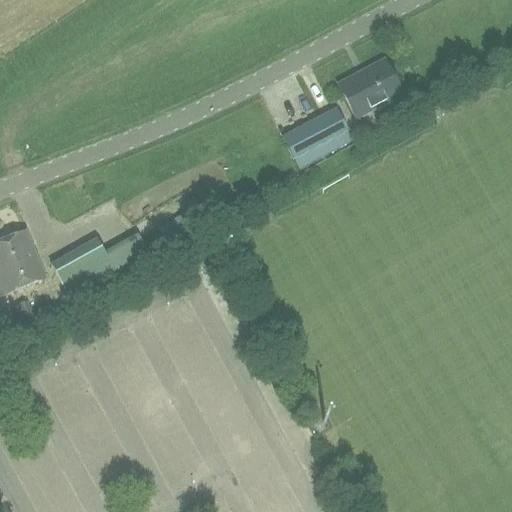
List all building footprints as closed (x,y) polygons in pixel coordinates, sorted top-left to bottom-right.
[(384,62),(338,86),(355,120),(401,96),(384,62)] [(351,142),(335,111),(282,139),(298,170),(351,142)] [(24,233),(0,243),(0,297),(43,279),(24,233)] [(96,240),(49,266),(69,303),(116,277),(96,240)] [(8,310),(0,314),(0,336),(1,339),(17,332),(18,333),(33,326),(24,306),(9,312),(8,310)]
